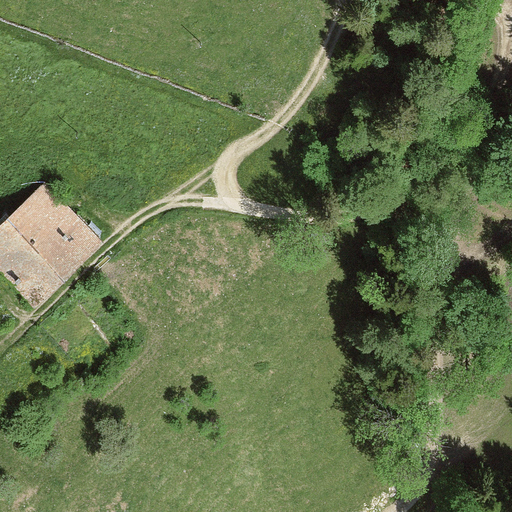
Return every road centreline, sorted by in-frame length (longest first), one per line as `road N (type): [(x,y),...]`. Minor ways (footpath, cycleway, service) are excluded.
road 1 (track): [(0,347),(146,212),(203,199)]
road 2 (track): [(235,198),(225,164),(298,101),(345,4)]
